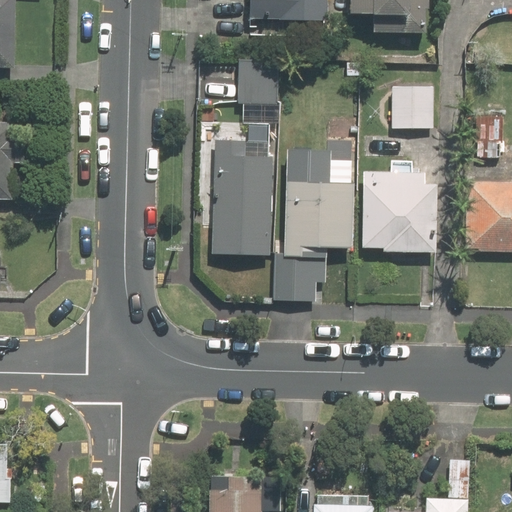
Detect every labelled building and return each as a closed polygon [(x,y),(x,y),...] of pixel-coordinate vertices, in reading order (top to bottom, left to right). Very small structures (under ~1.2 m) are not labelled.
[(0,0),(0,70),(10,70),(11,0),(0,0)] [(243,0),(243,21),(321,24),(322,0),(243,0)] [(420,35),(420,0),(342,0),(342,18),(395,20),(394,34),(420,35)] [(279,65),(235,62),(232,104),(240,104),(239,122),(275,125),(279,65)] [(432,89),(390,87),(388,129),(430,130),(432,89)] [(501,116),(475,115),(473,158),(499,159),(501,116)] [(0,123),(0,201),(9,202),(10,165),(25,165),(27,124),(0,123)] [(243,144),(211,143),(208,257),(266,258),(269,157),(242,156),(243,144)] [(311,248),(346,249),(349,186),(327,185),(329,151),(284,149),(279,259),(310,260),(311,248)] [(410,162),(387,161),(387,171),(360,170),(358,248),(378,249),(378,253),(431,255),(433,172),(410,172),(410,162)] [(511,182),(464,181),(461,253),(511,254),(511,182)] [(272,263),(270,300),(313,302),(314,283),(322,283),(323,265),(272,263)] [(459,460),(446,459),(443,498),(457,499),(459,460)] [(274,511),(276,477),(206,474),(204,511),(274,511)] [(420,511),(452,511),(453,499),(421,499),(420,511)]
